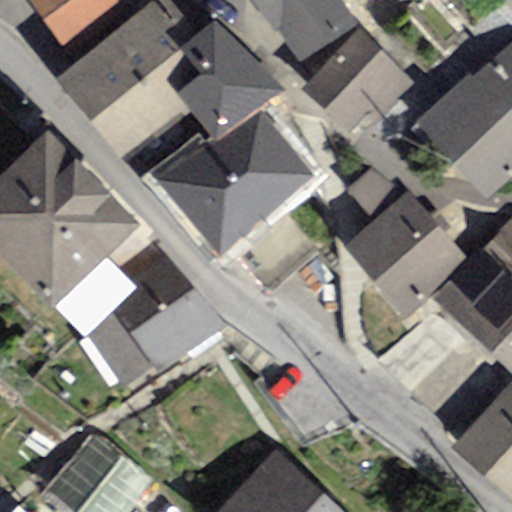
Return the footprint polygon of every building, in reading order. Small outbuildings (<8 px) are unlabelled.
[(115,0),(26,0),(70,55),(124,11),(115,0)] [(199,31),(173,0),(150,0),(54,78),(89,121),(177,49),(199,31)] [(254,0),(301,67),(357,28),(337,0),(254,0)] [(283,88),(214,21),(199,31),(177,49),(199,75),(176,94),(190,111),(213,138),(283,88)] [(357,32),(300,89),(355,141),(413,84),(357,32)] [(511,41),(467,79),(511,130),(511,41)] [(125,164),(190,111),(176,94),(199,75),(177,49),(89,121),(125,164)] [(486,201),(511,177),(511,130),(467,79),(417,122),(486,201)] [(263,110),(211,150),(268,222),(318,181),(263,110)] [(138,228),(48,135),(0,180),(0,258),(51,311),(138,228)] [(221,259),(268,222),(211,150),(208,146),(196,135),(150,172),(221,259)] [(406,194),(399,199),(373,170),(327,211),(352,238),(343,246),(403,324),(466,260),(406,194)] [(511,219),(435,297),(511,370),(511,219)] [(225,329),(165,261),(128,281),(139,291),(113,313),(89,336),(122,388),(152,366),(157,373),(225,329)] [(511,383),(452,449),(511,502),(511,383)] [(85,433),(42,494),(67,511),(131,511),(154,481),(85,433)] [(217,511),(343,511),(280,450),(217,511)]
